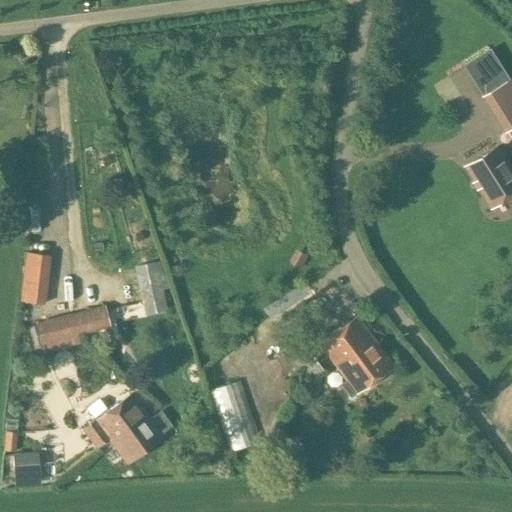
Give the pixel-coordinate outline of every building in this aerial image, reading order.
[(511,126),(511,85),(509,81),(484,97),(505,131),(511,126)] [(511,171),(496,148),(465,167),(492,209),(494,207),(503,221),(511,215),(511,171)] [(26,253),(20,301),(45,304),(50,256),(26,253)] [(135,267),(145,315),(168,310),(163,289),(167,288),(160,262),(135,267)] [(39,346),(46,344),(48,351),(75,344),(73,337),(88,333),(89,340),(109,335),(107,328),(110,327),(105,305),(33,324),(39,346)] [(357,316),(318,344),(346,382),(343,384),(352,397),(393,367),(357,316)] [(326,374),(300,337),(285,348),(311,384),(326,374)] [(258,443),(243,380),(212,388),(227,451),(258,443)] [(112,442),(147,416),(131,394),(84,429),(97,446),(109,437),(112,442)] [(163,436),(147,416),(112,442),(127,463),(163,436)] [(6,431),(4,451),(16,452),(18,433),(6,431)] [(15,479),(39,477),(37,454),(13,456),(15,479)]
